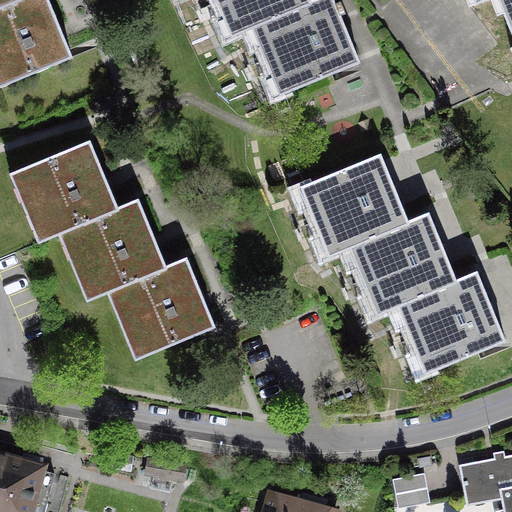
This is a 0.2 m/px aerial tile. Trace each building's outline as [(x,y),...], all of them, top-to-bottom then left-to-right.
[(0,87),(72,58),(47,0),(20,0),(0,8),(0,87)] [(0,0),(0,8),(20,0),(0,0)] [(310,3),(308,0),(221,0),(236,36),(257,27),(256,26),(310,4),(310,3)] [(257,27),(285,94),(359,63),(340,17),(345,15),(340,3),(335,5),(332,0),(316,0),(310,3),(310,4),(256,26),(257,27)] [(511,0),(503,0),(511,21),(511,0)] [(89,141),(15,172),(43,241),(64,233),(64,231),(117,209),(117,208),(89,141)] [(380,155),(306,185),(334,255),(355,246),(355,245),(408,223),(408,222),(380,155)] [(165,266),(138,200),(117,208),(117,209),(64,231),(64,233),(92,299),(113,291),(112,289),(166,268),(165,266)] [(355,246),(382,313),(403,305),(403,303),(457,282),(456,280),(429,213),(408,222),(408,223),(355,245),(355,246)] [(215,327),(186,258),(165,266),(166,268),(112,289),(113,291),(140,358),(215,327)] [(505,341),(477,272),(456,280),(457,282),(403,303),(403,305),(431,371),(505,341)] [(134,456),(108,451),(105,467),(131,471),(134,456)] [(504,511),(511,511),(511,455),(460,465),(467,505),(502,498),(504,511)] [(41,467),(0,456),(0,511),(58,511),(68,477),(40,470),(41,467)] [(185,466),(148,460),(146,473),(183,479),(185,466)] [(421,474),(396,478),(402,507),(426,503),(421,474)] [(334,511),(335,511),(272,493),(266,511),(334,511)]
